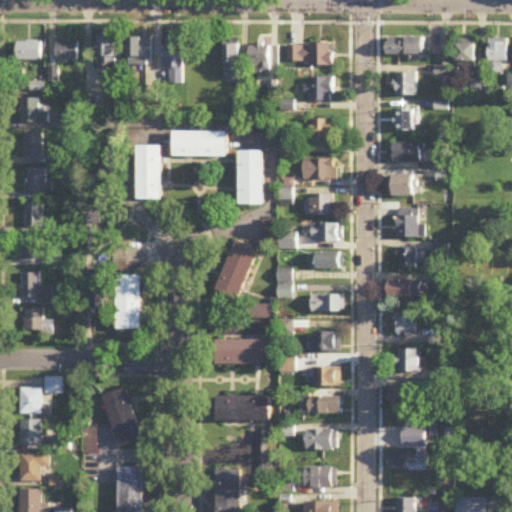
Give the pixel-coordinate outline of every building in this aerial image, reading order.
[(169,85),(185,85),(185,38),(169,38),(169,85)] [(426,56),(426,38),(388,38),(388,56),(426,56)] [(117,39),(99,39),(99,67),(117,67),(117,39)] [(153,39),(130,39),(130,67),(153,67),(153,39)] [(490,40),(490,74),(509,74),(509,40),(490,40)] [(79,42),(57,42),(57,62),(79,62),(79,42)] [(43,62),(43,43),(18,43),(18,62),(43,62)] [(476,44),(458,44),(458,64),(476,64),(476,44)] [(290,67),(334,67),(334,45),(290,45),(290,67)] [(226,80),(240,80),(240,46),(226,46),(226,80)] [(270,75),(271,46),(252,46),(251,75),(270,75)] [(418,97),(418,74),(397,74),(397,97),(418,97)] [(334,79),(310,79),(310,102),(334,102),(334,79)] [(49,114),(40,114),(40,100),(23,100),(23,125),(49,125),(49,114)] [(416,133),(416,110),(397,110),(397,133),(416,133)] [(312,145),(336,145),(336,120),(312,120),(312,145)] [(176,133),(176,159),(229,159),(229,133),(176,133)] [(25,160),(44,160),(44,135),(25,135),(25,160)] [(424,163),(424,144),(389,144),(389,163),(424,163)] [(139,201),(164,201),(164,148),(139,148),(139,201)] [(265,154),(242,154),(242,207),(265,207),(265,154)] [(306,182),(337,182),(337,161),(306,161),(306,182)] [(48,170),(29,170),(29,195),(48,195),(48,170)] [(389,198),(416,198),(416,176),(389,176),(389,198)] [(287,203),(295,202),(294,194),(287,194),(287,203)] [(312,196),(312,218),(337,218),(337,196),(312,196)] [(45,204),(26,204),(26,229),(45,229),(45,204)] [(399,239),(427,239),(427,225),(421,225),(421,211),(399,211),(399,239)] [(313,226),(313,243),(344,243),(344,226),(313,226)] [(41,238),(21,238),(21,260),(41,260),(41,238)] [(260,250),(236,242),(219,293),(242,301),(260,250)] [(417,250),(397,250),(397,271),(417,271),(417,250)] [(345,271),(345,254),(310,254),(310,271),(345,271)] [(280,301),(295,301),(295,271),(281,271),(281,286),(280,286),(280,301)] [(92,311),(108,311),(108,273),(92,273),(92,311)] [(56,288),(41,288),(41,275),(22,275),(22,304),(56,304),(56,288)] [(144,332),(144,277),(119,277),(119,332),(144,332)] [(389,299),(424,299),(424,283),(389,283),(389,299)] [(312,314),(345,314),(345,296),(312,296),(312,314)] [(45,322),(45,310),(26,310),(26,333),(54,333),(54,322),(45,322)] [(397,335),(416,335),(416,316),(397,316),(397,335)] [(315,354),(342,354),(342,334),(315,334),(315,354)] [(218,366),(271,366),(271,342),(218,342),(218,366)] [(398,374),(421,374),(421,351),(398,351),(398,374)] [(342,388),(342,369),(315,369),(315,388),(342,388)] [(48,394),(65,394),(64,379),(48,379),(48,394)] [(416,388),(389,388),(389,409),(416,409),(416,388)] [(43,390),(22,390),(22,415),(43,415),(43,390)] [(105,398),(121,449),(145,441),(129,390),(105,398)] [(270,398),(218,398),(218,422),(270,422),(270,398)] [(303,416),(342,416),(342,399),(303,399),(303,416)] [(22,448),(43,448),(43,420),(21,421),(22,448)] [(402,430),(402,448),(426,448),(426,430),(402,430)] [(306,432),(306,452),(339,452),(339,432),(306,432)] [(420,467),(420,453),(389,453),(389,467),(420,467)] [(22,483),(43,483),(43,467),(51,467),(51,455),(22,455),(22,483)] [(339,490),(339,469),(307,469),(307,490),(339,490)] [(120,470),(120,511),(145,511),(145,470),(120,470)] [(242,511),(243,472),(218,472),(218,511),(242,511)] [(21,491),(20,511),(49,511),(50,506),(43,506),(43,491),(21,491)] [(398,511),(417,511),(418,501),(398,501),(398,511)] [(485,511),(486,501),(456,501),(455,511),(485,511)]
